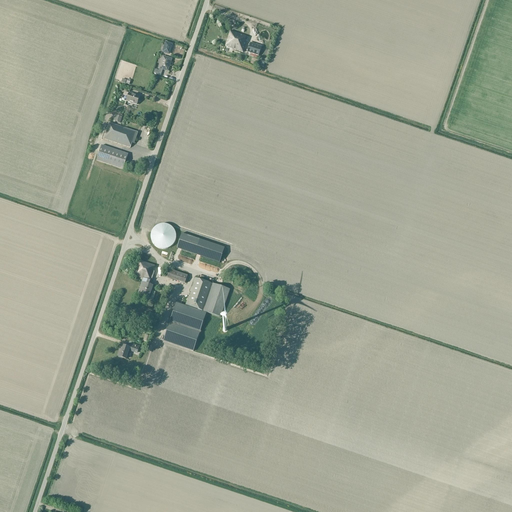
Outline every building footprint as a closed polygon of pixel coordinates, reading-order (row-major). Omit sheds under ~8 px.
[(246,37),(230,31),(225,47),(243,53),(247,42),(245,41),(246,37)] [(169,55),(173,45),(166,42),(162,52),(169,55)] [(259,56),(262,47),(250,43),(247,52),(259,56)] [(155,70),(154,73),(161,76),(163,70),(167,71),(171,60),(162,57),(158,69),(159,69),(159,71),(155,70)] [(140,97),(129,93),(124,92),(123,95),(127,96),(126,102),(137,105),(140,97)] [(120,123),(122,117),(116,115),(114,121),(120,123)] [(134,144),(138,133),(109,123),(104,139),(130,148),(132,143),(134,144)] [(96,161),(123,170),(128,154),(101,145),(96,161)] [(175,232),(175,231),(174,230),(174,229),(173,228),(172,228),(171,227),(170,226),(169,226),(168,225),(167,225),(166,225),(165,225),(164,224),(162,224),(161,225),(160,225),(159,225),(158,226),(157,226),(156,227),(155,227),(155,228),(154,229),(153,230),(152,231),(152,232),(152,233),(151,234),(151,235),(151,236),(151,237),(151,238),(151,239),(151,240),(151,242),(152,243),(152,244),(153,245),(154,245),(154,246),(155,247),(156,248),(157,248),(158,249),(159,249),(160,250),(161,250),(162,250),(164,250),(165,250),(166,250),(167,250),(168,249),(169,249),(170,248),(171,248),(172,247),(172,246),(173,246),(174,245),(175,244),(175,243),(175,242),(176,241),(176,240),(176,239),(176,238),(176,237),(176,235),(176,234),(176,233),(175,232)] [(225,248),(182,234),(177,249),(219,263),(225,248)] [(153,271),(154,267),(139,262),(135,276),(144,279),(143,283),(142,283),(138,294),(149,298),(153,286),(150,285),(151,281),(154,271),(153,271)] [(188,276),(170,270),(167,278),(185,284),(188,276)] [(195,278),(185,305),(207,313),(220,317),(229,290),(195,278)] [(170,322),(200,332),(207,313),(185,305),(176,302),(170,322)] [(193,352),(200,332),(170,322),(163,342),(193,352)] [(137,354),(139,347),(129,343),(128,348),(121,345),(118,357),(126,360),(129,351),(137,354)]
